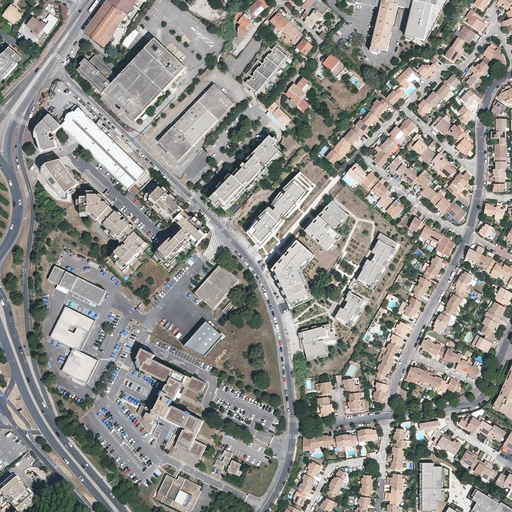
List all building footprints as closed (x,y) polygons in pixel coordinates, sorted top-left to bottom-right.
[(126,16),(129,18),(132,14),(129,12),(137,0),(107,0),(107,1),(126,16)] [(231,0),(227,6),(219,0),(213,0),(226,10),(232,3),(234,0),(231,0)] [(266,8),(259,0),(249,9),(253,14),(252,14),(255,18),(266,8)] [(268,6),(263,0),(259,0),(266,8),(268,6)] [(306,0),(297,12),(299,13),(298,15),(298,16),(300,18),(301,18),(305,13),(309,8),(314,0),(306,0)] [(316,23),(328,8),(319,0),(314,0),(309,8),(313,12),(309,17),(316,23)] [(345,0),(345,2),(355,4),(356,2),(380,7),(370,52),(380,54),(381,50),(388,51),(398,4),(408,6),(408,5),(409,0),(345,0)] [(409,0),(408,5),(413,6),(406,37),(426,42),(432,31),(430,30),(434,22),(436,23),(443,11),(441,10),(446,0),(409,0)] [(485,6),(489,0),(476,0),(474,4),(481,9),(483,5),(485,6)] [(126,16),(107,1),(94,18),(84,31),(104,46),(126,16)] [(3,13),(10,18),(15,22),(22,12),(11,3),(3,13)] [(501,22),(503,26),(508,24),(510,24),(511,22),(511,6),(510,7),(511,10),(507,12),(509,18),(510,17),(511,19),(509,19),(501,22)] [(50,11),(45,7),(41,12),(46,16),(50,11)] [(238,9),(236,7),(231,14),(234,16),(238,12),(240,10),(238,9)] [(313,12),(309,8),(305,13),(309,17),(313,12)] [(480,16),(470,9),(465,17),(469,19),(467,23),(480,31),(485,24),(478,19),(480,16)] [(249,17),(240,10),(238,12),(234,16),(233,18),(241,24),(248,30),(253,24),(247,19),(249,17)] [(289,22),(290,21),(286,17),(285,18),(279,12),(271,20),(277,26),(281,30),(289,22)] [(47,24),(42,20),(37,17),(34,15),(28,23),(34,28),(36,30),(35,31),(39,35),(44,28),(47,24)] [(305,23),(311,29),(316,23),(309,17),(305,23)] [(218,30),(224,23),(219,19),(213,27),(218,30)] [(278,33),(277,35),(278,36),(283,31),(292,40),(291,41),(295,44),(303,35),(300,32),(301,31),(296,27),(295,28),(289,22),(281,30),(278,33)] [(248,30),(241,24),(239,26),(237,30),(243,35),(248,30)] [(140,31),(135,27),(124,43),(129,46),(140,31)] [(473,36),(476,33),(466,27),(459,37),(465,41),(467,43),(472,35),(473,36)] [(237,32),(234,30),(234,34),(241,40),(243,37),(237,32)] [(234,36),(232,39),(238,44),(241,40),(234,34),(234,36)] [(465,41),(459,37),(458,37),(451,47),(461,54),(462,54),(464,51),(460,48),(462,46),(465,41)] [(188,68),(158,39),(114,83),(113,84),(111,82),(93,63),(90,61),(87,58),(82,64),(83,65),(79,70),(103,93),(105,91),(136,121),(188,68)] [(232,39),(231,42),(230,44),(235,48),(238,44),(232,39)] [(313,46),(303,39),(296,48),(306,55),(313,46)] [(483,61),(487,65),(490,61),(491,59),(498,48),(491,43),(489,47),(488,47),(484,54),(487,56),(483,61)] [(289,53),(277,44),(274,47),(275,48),(273,51),(278,55),(277,56),(272,52),(270,55),(269,54),(264,60),(265,61),(263,64),(268,68),(267,69),(262,65),(260,68),(259,67),(254,73),(255,74),(253,77),(257,81),(256,82),(252,78),(250,80),(249,80),(246,83),(258,92),(263,86),(268,79),(273,73),(278,66),(284,60),(289,53)] [(502,48),(499,46),(498,48),(491,59),(490,61),(496,64),(498,60),(499,61),(502,68),(504,68),(505,67),(506,67),(506,66),(506,65),(503,56),(499,53),(502,48)] [(461,54),(451,47),(444,56),(454,62),(456,59),(457,56),(459,57),(460,58),(462,54),(461,54)] [(0,83),(4,79),(4,80),(18,65),(18,64),(22,59),(9,48),(0,58),(0,57),(0,83)] [(347,67),(340,61),(332,54),(327,60),(326,58),(325,59),(324,59),(323,59),(322,60),(322,61),(322,62),(323,63),(332,70),(330,72),(337,78),(347,67)] [(97,55),(90,61),(93,63),(99,57),(97,55)] [(99,57),(93,63),(111,82),(112,81),(117,75),(99,57)] [(487,71),(490,67),(487,65),(483,61),(480,65),(479,64),(475,68),(473,65),(470,69),(474,73),(479,77),(482,74),(485,76),(488,72),(487,71)] [(438,68),(433,63),(430,66),(429,65),(426,68),(423,65),(417,71),(422,76),(425,79),(429,75),(434,71),(435,71),(438,68)] [(408,67),(402,73),(410,82),(413,79),(416,82),(419,79),(408,67)] [(410,82),(402,73),(396,79),(403,87),(408,82),(409,83),(410,82)] [(475,89),(483,81),(481,79),(479,77),(474,73),(467,82),(475,89)] [(454,88),(460,81),(453,75),(447,81),(446,80),(443,83),(449,88),(451,85),(454,88)] [(294,83),(290,89),(302,98),(306,93),(301,89),(307,82),(303,78),(301,81),(297,85),(294,83)] [(60,80),(56,81),(54,85),(51,93),(54,95),(60,80)] [(307,82),(301,89),(306,93),(312,86),(307,82)] [(234,103),(214,83),(158,141),(179,161),(234,103)] [(451,90),(449,88),(443,83),(441,86),(442,87),(440,89),(436,93),(442,98),(443,99),(451,90)] [(511,90),(511,89),(510,86),(505,87),(506,89),(506,91),(501,93),(498,98),(505,102),(508,101),(509,104),(511,103),(511,90)] [(394,90),(386,97),(393,104),(403,94),(397,88),(395,91),(394,90)] [(302,98),(290,89),(286,94),(292,99),(291,100),(298,105),(303,109),(307,112),(311,105),(304,100),(302,98)] [(478,103),(481,99),(470,90),(461,99),(468,106),(473,105),(472,103),(475,100),(477,102),(478,103)] [(431,106),(433,107),(442,98),(436,93),(434,91),(425,101),(431,106)] [(419,99),(418,99),(420,101),(421,102),(418,105),(418,106),(420,107),(417,110),(423,116),(431,106),(425,101),(421,97),(419,99)] [(298,105),(291,100),(289,98),(286,102),(289,105),(290,104),(296,108),(298,105)] [(388,104),(383,99),(380,102),(377,99),(374,103),(372,106),(374,108),(371,112),(378,118),(381,115),(380,114),(383,111),(382,111),(385,107),(388,104)] [(506,106),(495,100),(493,104),(495,105),(492,109),(492,116),(497,116),(497,114),(502,114),(506,106)] [(276,102),(268,109),(283,124),(290,118),(280,108),(278,106),(279,105),(276,102)] [(469,118),(472,114),(464,107),(459,112),(462,115),(459,119),(465,124),(468,121),(467,120),(469,118)] [(66,122),(62,126),(63,127),(82,145),(108,171),(125,153),(79,108),(75,112),(73,111),(72,113),(70,113),(68,115),(67,116),(66,119),(64,120),(66,122)] [(371,112),(370,111),(362,120),(368,125),(373,119),(374,120),(376,122),(379,119),(378,118),(371,112)] [(62,126),(50,114),(37,127),(37,130),(40,143),(42,151),(59,146),(57,139),(53,140),(51,133),(54,130),(56,132),(57,130),(58,131),(63,127),(62,126)] [(446,115),(442,118),(448,123),(451,119),(446,115)] [(442,118),(440,116),(434,122),(437,124),(435,126),(445,135),(447,133),(452,127),(448,123),(442,118)] [(290,118),(283,124),(285,126),(292,120),(290,118)] [(362,120),(361,119),(356,125),(357,125),(353,129),(359,135),(361,136),(365,132),(364,132),(366,129),(369,126),(368,125),(362,120)] [(408,136),(417,125),(409,119),(406,121),(402,126),(401,125),(399,128),(405,134),(408,136)] [(506,119),(495,119),(495,124),(496,124),(496,128),(495,127),(493,127),(493,132),(506,131),(506,128),(506,119)] [(452,127),(447,133),(451,136),(453,135),(455,137),(458,140),(463,133),(454,125),(452,127)] [(398,142),(405,134),(399,128),(396,126),(393,129),(395,130),(392,132),(390,134),(392,136),(395,139),(398,142)] [(344,138),(351,144),(357,137),(359,135),(353,129),(352,129),(344,138)] [(506,131),(493,132),(491,132),(491,139),(498,139),(499,139),(499,141),(499,144),(506,144),(506,131)] [(458,140),(456,142),(459,144),(457,147),(461,151),(462,150),(467,154),(473,147),(465,139),(467,136),(463,133),(458,140)] [(422,138),(417,134),(413,139),(417,143),(413,147),(421,155),(428,147),(420,140),(422,138)] [(233,175),(211,199),(217,205),(220,202),(226,208),(227,207),(233,201),(234,199),(239,194),(241,192),(245,188),(246,187),(247,189),(248,188),(254,182),(256,180),(260,175),(262,173),(267,169),(267,168),(266,166),(267,165),(271,160),(275,157),(280,151),(276,148),(279,144),(270,136),(253,154),(255,155),(254,156),(249,161),(246,164),(244,163),(242,166),(243,167),(240,171),(236,175),(235,176),(233,175)] [(333,150),(342,158),(345,154),(343,153),(347,148),(351,144),(344,138),(333,150)] [(379,148),(387,154),(390,151),(391,152),(397,145),(393,141),(390,138),(389,138),(386,142),(383,145),(382,144),(379,148)] [(499,144),(495,144),(495,157),(507,157),(506,144),(499,144)] [(377,164),(381,167),(390,157),(387,154),(379,148),(377,146),(376,148),(379,151),(379,152),(381,154),(378,157),(377,156),(373,161),(377,164)] [(437,156),(428,147),(421,155),(420,156),(429,165),(432,162),(437,156)] [(339,160),(342,158),(333,150),(326,158),(333,164),(338,159),(339,160)] [(146,172),(125,153),(108,171),(126,188),(135,197),(140,193),(139,192),(140,191),(134,185),(146,172)] [(439,153),(437,156),(432,162),(435,164),(433,166),(439,172),(441,171),(448,163),(444,159),(443,160),(441,158),(443,156),(439,153)] [(497,169),(503,169),(507,169),(507,157),(495,157),(495,163),(496,163),(497,169)] [(70,173),(68,171),(70,170),(62,158),(45,165),(42,169),(42,172),(42,174),(51,186),(64,199),(70,200),(71,193),(70,191),(72,189),(80,183),(72,172),(70,173)] [(400,174),(403,176),(408,170),(402,165),(399,162),(400,160),(396,158),(394,160),(389,166),(396,173),(397,171),(400,174)] [(448,162),(448,163),(441,171),(449,178),(450,177),(454,172),(455,172),(449,167),(450,165),(451,164),(448,162)] [(354,164),(347,173),(352,178),(353,177),(354,175),(356,177),(360,172),(357,169),(358,167),(354,164)] [(353,177),(360,184),(362,182),(358,179),(364,172),(358,167),(357,169),(360,172),(356,177),(354,175),(353,177)] [(403,176),(402,177),(405,180),(407,178),(409,180),(408,181),(412,184),(416,180),(419,177),(413,171),(412,172),(408,169),(408,170),(403,176)] [(495,177),(495,181),(503,180),(503,177),(505,177),(505,172),(503,172),(503,169),(497,169),(495,169),(493,169),(493,174),(494,174),(494,177),(495,177)] [(358,179),(362,182),(368,176),(364,172),(358,179)] [(375,179),(372,176),(373,175),(374,175),(371,172),(368,176),(362,182),(368,187),(367,189),(370,192),(372,190),(375,187),(380,181),(376,178),(375,179)] [(419,177),(416,180),(418,182),(417,183),(421,187),(423,184),(426,187),(428,186),(431,182),(421,173),(419,177)] [(461,173),(455,179),(463,187),(468,191),(471,187),(468,184),(467,183),(468,181),(472,177),(467,173),(464,176),(461,173)] [(308,190),(313,184),(302,174),(297,180),(295,178),(292,182),(294,183),(290,188),(288,186),(285,190),(287,192),(284,195),(282,193),(277,199),(279,201),(274,206),(276,208),(274,211),(272,209),(268,214),(266,212),(260,218),(262,219),(260,222),(258,221),(248,232),(257,244),(259,242),(263,245),(273,234),(271,232),(273,230),(275,231),(280,225),(279,224),(283,219),(281,217),(283,214),(285,216),(290,210),(292,212),(297,206),(295,205),(298,202),(300,203),(303,199),(301,198),(305,193),(307,195),(310,191),(308,190)] [(387,191),(388,190),(383,185),(386,182),(385,181),(382,178),(380,181),(375,187),(372,190),(375,193),(376,192),(382,197),(387,191)] [(463,187),(455,179),(447,189),(457,197),(458,199),(461,196),(458,193),(463,187)] [(503,180),(495,181),(495,184),(496,188),(495,188),(495,192),(505,192),(505,189),(506,189),(505,184),(503,184),(503,180)] [(174,223),(176,221),(185,212),(185,211),(180,206),(176,203),(178,201),(176,198),(174,200),(171,197),(173,195),(160,183),(158,185),(151,191),(147,196),(146,197),(145,198),(145,199),(145,200),(146,201),(146,202),(164,219),(165,220),(166,220),(167,220),(168,219),(169,219),(174,223)] [(424,190),(420,194),(423,197),(424,196),(425,195),(427,197),(431,200),(432,199),(437,194),(428,186),(426,187),(424,190)] [(395,202),(388,196),(390,194),(387,191),(382,197),(378,202),(384,207),(381,210),(385,214),(387,211),(388,210),(395,202)] [(436,206),(444,212),(445,211),(446,209),(451,204),(444,198),(444,197),(439,192),(437,194),(432,199),(438,204),(436,206)] [(111,206),(105,201),(102,199),(103,198),(98,194),(94,194),(89,194),(89,196),(88,196),(81,196),(81,199),(82,204),(82,212),(88,212),(91,212),(93,214),(95,212),(100,217),(111,206)] [(401,202),(397,199),(395,202),(388,210),(387,211),(395,218),(403,209),(399,206),(399,207),(398,206),(399,204),(401,202)] [(320,243),(328,250),(330,248),(334,243),(337,240),(336,239),(340,234),(335,229),(337,226),(347,214),(332,201),(328,206),(330,208),(327,211),(325,210),(322,213),(324,214),(321,218),(319,216),(317,219),(318,221),(316,224),(314,222),(306,231),(310,234),(311,233),(315,236),(314,238),(317,240),(318,239),(321,241),(320,243)] [(466,214),(453,202),(451,204),(446,209),(445,211),(444,212),(443,213),(446,215),(448,213),(459,222),(466,214)] [(495,215),(497,207),(493,207),(494,205),(490,205),(490,204),(487,203),(485,213),(487,214),(487,215),(492,216),(492,215),(495,215)] [(501,203),(498,203),(497,207),(495,215),(495,218),(499,219),(500,218),(503,218),(504,210),(500,209),(501,203)] [(104,224),(116,211),(111,206),(100,217),(99,219),(104,224)] [(146,242),(133,230),(130,226),(130,225),(128,223),(125,220),(123,221),(120,219),(119,214),(116,211),(104,224),(108,228),(116,236),(121,241),(123,239),(127,244),(125,245),(125,244),(124,245),(122,247),(121,246),(117,250),(115,252),(110,257),(117,264),(121,268),(126,262),(128,264),(132,260),(140,252),(142,249),(143,249),(141,248),(146,242)] [(130,221),(120,212),(119,214),(122,217),(120,219),(123,221),(125,220),(128,223),(130,221)] [(182,227),(191,218),(185,212),(176,221),(182,227)] [(349,216),(347,214),(337,226),(339,228),(349,216)] [(208,235),(202,230),(203,229),(201,227),(200,227),(193,221),(194,220),(191,218),(182,227),(156,256),(164,264),(169,269),(171,266),(176,260),(174,258),(183,249),(190,241),(196,248),(208,235)] [(409,227),(417,232),(419,229),(422,223),(423,222),(415,218),(409,227)] [(202,225),(195,219),(194,220),(193,221),(200,227),(201,227),(202,225)] [(214,228),(207,222),(206,224),(212,230),(214,228)] [(306,231),(314,222),(313,222),(305,231),(316,241),(317,240),(314,238),(315,236),(311,233),(310,234),(306,231)] [(421,236),(427,240),(428,238),(432,231),(426,227),(427,226),(422,223),(419,229),(423,231),(421,236)] [(493,227),(486,223),(484,226),(483,225),(482,229),(481,228),(479,232),(488,237),(489,235),(491,236),(493,231),(492,230),(493,228),(493,227)] [(116,236),(108,228),(106,231),(113,238),(116,236)] [(439,244),(444,235),(439,233),(438,234),(435,232),(432,231),(428,238),(433,240),(439,244)] [(384,235),(380,240),(394,248),(395,248),(398,243),(384,235)] [(450,239),(444,235),(439,244),(437,248),(436,250),(443,253),(443,252),(448,255),(454,245),(449,242),(450,241),(450,239)] [(295,244),(297,246),(299,244),(312,255),(313,254),(298,240),(295,244)] [(375,283),(377,280),(376,279),(379,274),(380,274),(385,267),(383,266),(386,261),(388,262),(392,254),(391,254),(394,248),(380,240),(379,240),(377,244),(378,244),(375,249),(375,248),(372,252),(373,253),(369,260),(368,260),(366,264),(367,264),(364,269),(358,278),(366,282),(364,285),(370,289),(374,283),(375,283)] [(312,255),(299,244),(297,246),(294,249),(292,247),(289,251),(291,253),(288,257),(285,255),(282,258),(284,260),(281,264),(279,262),(276,265),(278,268),(276,270),(276,271),(278,275),(276,276),(278,280),(280,279),(282,283),(279,284),(281,288),(283,287),(285,290),(283,291),(285,296),(287,294),(289,298),(286,299),(289,304),(291,303),(293,308),(312,299),(298,271),(312,255)] [(469,248),(466,256),(477,262),(482,254),(484,249),(479,246),(476,252),(469,248)] [(135,262),(142,254),(140,252),(132,260),(135,262)] [(313,254),(312,255),(298,271),(312,299),(314,298),(301,271),(315,255),(313,254)] [(483,269),(486,271),(487,270),(492,261),(493,260),(493,259),(489,257),(489,258),(486,257),(482,254),(477,262),(476,264),(480,266),(481,265),(484,267),(483,269)] [(443,259),(437,256),(435,258),(434,257),(431,262),(433,262),(432,265),(440,269),(442,266),(441,266),(443,262),(442,262),(443,259)] [(466,256),(465,258),(476,264),(477,262),(466,256)] [(169,270),(177,261),(176,260),(171,266),(169,269),(164,264),(163,265),(169,270)] [(505,264),(501,262),(500,264),(499,267),(496,265),(496,264),(492,261),(487,270),(491,272),(490,274),(497,278),(500,273),(505,264)] [(122,271),(128,264),(126,262),(121,268),(117,264),(116,265),(122,271)] [(432,265),(426,262),(423,268),(427,270),(429,266),(430,267),(432,265)] [(239,280),(220,263),(194,292),(212,309),(229,291),(235,296),(237,294),(231,289),(239,280)] [(509,282),(511,276),(511,268),(509,267),(505,264),(500,273),(505,276),(503,279),(509,282)] [(440,269),(432,265),(430,267),(429,266),(427,270),(428,272),(427,275),(431,277),(433,278),(435,275),(436,275),(438,272),(438,273),(440,269)] [(53,283),(59,269),(54,267),(47,281),(53,283)] [(104,291),(59,269),(53,283),(98,305),(104,291)] [(472,275),(466,271),(464,274),(463,273),(461,276),(459,279),(468,284),(469,282),(470,283),(472,279),(471,278),(472,275)] [(427,275),(425,274),(423,277),(422,276),(419,281),(421,281),(420,283),(428,288),(430,284),(429,284),(431,281),(430,280),(431,277),(427,275)] [(468,284),(459,279),(457,283),(458,283),(456,286),(457,287),(455,290),(457,291),(462,294),(464,295),(467,297),(469,294),(465,292),(468,287),(466,287),(468,284)] [(428,288),(420,283),(418,286),(417,285),(415,289),(416,290),(414,293),(416,294),(421,297),(423,294),(424,294),(425,291),(426,291),(428,288)] [(495,297),(507,304),(509,301),(508,300),(509,297),(511,297),(511,294),(511,293),(505,289),(503,288),(501,291),(499,291),(495,297)] [(452,297),(450,300),(458,305),(459,302),(461,303),(463,299),(462,298),(464,295),(462,294),(457,291),(455,294),(454,294),(453,297),(452,297)] [(341,308),(336,316),(343,320),(341,323),(347,326),(351,321),(353,322),(357,314),(356,314),(359,308),(361,309),(365,301),(352,293),(349,297),(348,296),(346,300),(341,308)] [(410,304),(419,309),(421,305),(420,305),(422,301),(421,301),(422,298),(421,297),(416,294),(414,297),(412,296),(410,301),(411,301),(410,304)] [(236,306),(231,300),(222,310),(228,316),(236,306)] [(458,305),(450,300),(448,304),(449,304),(447,307),(448,308),(446,311),(451,313),(453,314),(454,311),(456,312),(458,308),(457,307),(458,305)] [(504,307),(495,302),(491,308),(490,308),(487,312),(498,317),(504,307)] [(419,309),(410,304),(409,306),(407,306),(405,310),(407,311),(405,314),(412,318),(414,315),(415,315),(416,312),(417,312),(419,309)] [(94,321),(65,307),(50,337),(72,348),(61,371),(86,384),(97,361),(79,352),(94,321)] [(446,311),(445,310),(443,313),(442,313),(440,316),(439,315),(438,319),(446,324),(448,321),(449,322),(451,318),(449,317),(451,313),(446,311)] [(482,323),(485,324),(494,329),(497,324),(499,325),(501,319),(500,319),(498,317),(487,312),(487,311),(485,315),(486,316),(482,323)] [(446,324),(438,319),(435,322),(436,323),(435,326),(436,327),(434,330),(439,333),(440,333),(442,330),(444,331),(446,327),(445,326),(446,324)] [(397,328),(396,331),(403,334),(405,335),(407,331),(406,331),(408,328),(407,327),(408,324),(401,321),(399,324),(397,323),(396,328),(397,328)] [(223,338),(207,322),(184,347),(205,358),(223,338)] [(494,329),(485,324),(480,333),(486,336),(485,339),(492,342),(493,339),(492,338),(493,336),(492,335),(493,333),(495,330),(494,329)] [(323,354),(321,348),(323,347),(322,342),(336,339),(334,331),(331,332),(329,327),(323,328),(323,327),(302,332),(304,339),(302,340),(308,358),(323,354)] [(403,334),(396,331),(395,334),(393,333),(391,338),(392,338),(391,341),(401,345),(402,342),(401,341),(403,338),(402,337),(403,334)] [(485,339),(478,335),(472,345),(487,353),(493,343),(492,342),(485,339)] [(427,351),(430,352),(434,343),(432,342),(433,341),(428,339),(427,340),(424,339),(421,346),(424,347),(423,348),(427,350),(427,351)] [(401,345),(391,341),(390,344),(389,344),(386,348),(388,349),(387,351),(394,355),(396,351),(397,352),(398,349),(399,349),(401,345)] [(434,343),(430,352),(434,354),(435,353),(438,355),(438,354),(441,355),(444,348),(441,347),(442,345),(438,343),(437,344),(434,343)] [(308,361),(326,356),(323,347),(321,348),(323,354),(308,358),(308,361)] [(444,348),(441,355),(444,357),(444,358),(447,359),(447,360),(451,362),(451,361),(455,352),(452,351),(453,350),(449,348),(448,350),(444,348)] [(178,398),(180,394),(184,388),(198,395),(204,393),(208,384),(194,377),(192,380),(152,360),(155,355),(142,349),(137,358),(139,359),(138,360),(140,367),(141,368),(141,369),(164,381),(167,380),(169,381),(171,385),(170,387),(168,387),(165,392),(163,392),(161,396),(163,397),(161,400),(160,399),(153,412),(143,407),(139,413),(140,417),(143,419),(145,418),(146,423),(154,427),(156,422),(159,424),(162,420),(160,419),(161,417),(186,429),(185,431),(177,448),(200,460),(206,447),(194,441),(204,423),(190,416),(190,415),(187,414),(174,408),(173,409),(171,408),(174,402),(176,402),(178,398)] [(382,349),(377,359),(382,361),(383,359),(382,358),(384,354),(385,354),(387,351),(382,349)] [(394,355),(387,351),(385,354),(384,354),(382,358),(383,359),(382,361),(392,366),(393,361),(394,358),(393,357),(394,355)] [(453,367),(456,369),(460,360),(462,354),(459,353),(458,354),(455,352),(451,361),(455,362),(453,367)] [(460,360),(456,369),(460,370),(462,371),(463,371),(464,370),(467,371),(470,364),(467,363),(468,361),(467,361),(463,359),(463,361),(460,360)] [(470,364),(467,371),(470,373),(470,374),(471,375),(473,376),(476,378),(483,363),(476,360),(475,362),(473,366),(470,364)] [(392,366),(382,361),(381,364),(380,363),(378,368),(379,369),(378,372),(385,375),(386,372),(388,372),(389,369),(390,369),(392,366)] [(419,378),(423,369),(419,367),(419,368),(415,366),(415,368),(412,366),(406,380),(409,381),(411,376),(416,378),(416,377),(419,378)] [(427,370),(423,369),(419,378),(421,379),(420,381),(425,383),(424,386),(427,387),(429,383),(432,375),(429,374),(430,373),(426,371),(427,370)] [(511,371),(508,380),(506,380),(504,386),(505,387),(502,396),(500,395),(494,406),(495,406),(494,408),(499,411),(501,408),(507,411),(506,412),(511,415),(510,417),(511,418),(511,371)] [(377,389),(387,391),(388,387),(387,387),(388,384),(387,383),(387,380),(385,379),(385,375),(378,372),(377,377),(380,378),(379,381),(377,381),(376,386),(377,386),(377,389)] [(432,375),(429,383),(432,384),(432,386),(436,388),(437,386),(439,387),(443,379),(443,378),(440,376),(439,377),(436,376),(436,377),(432,375)] [(448,386),(452,377),(449,376),(447,381),(443,379),(439,387),(443,389),(442,390),(446,392),(448,386)] [(456,379),(452,377),(448,386),(451,387),(450,389),(455,391),(456,389),(458,390),(462,383),(460,383),(459,382),(459,381),(456,380),(456,379)] [(350,389),(354,389),(358,388),(360,388),(359,385),(355,385),(355,384),(355,380),(353,380),(353,378),(343,380),(344,384),(345,387),(346,387),(347,390),(350,389)] [(327,393),(331,393),(330,389),(331,389),(331,385),(331,381),(321,383),(321,385),(320,386),(320,390),(322,390),(323,394),(327,393)] [(358,392),(358,388),(354,389),(350,389),(351,393),(349,393),(350,397),(349,397),(350,401),(358,400),(360,400),(359,397),(361,396),(360,392),(358,392)] [(387,391),(377,389),(376,391),(375,391),(374,396),(376,397),(375,400),(383,401),(382,402),(385,403),(386,402),(386,401),(386,399),(384,398),(385,395),(386,395),(387,391)] [(327,397),(327,393),(323,394),(319,394),(320,398),(318,398),(319,403),(320,403),(320,405),(330,404),(330,400),(329,400),(328,397),(327,397)] [(350,401),(348,401),(348,405),(349,405),(349,409),(351,409),(351,412),(359,411),(359,408),(360,407),(360,402),(358,403),(358,400),(350,401)] [(332,407),(332,404),(330,404),(320,405),(321,412),(319,413),(319,416),(332,415),(331,411),(332,411),(332,408),(332,407)] [(511,415),(506,412),(507,411),(501,408),(499,411),(510,417),(511,415)] [(477,420),(473,417),(471,420),(466,417),(464,421),(461,419),(459,423),(463,426),(464,425),(471,430),(472,428),(476,430),(482,421),(483,418),(480,416),(477,420)] [(160,419),(162,420),(185,431),(186,429),(161,417),(160,419)] [(438,433),(439,431),(437,429),(436,424),(438,424),(438,419),(419,422),(420,429),(425,429),(429,439),(433,441),(434,440),(438,433)] [(476,430),(475,431),(479,434),(480,431),(481,430),(483,431),(484,433),(487,436),(492,427),(482,421),(476,430)] [(487,436),(486,437),(490,440),(492,437),(493,436),(495,437),(494,438),(497,441),(501,435),(502,436),(505,432),(494,425),(492,427),(487,436)] [(395,434),(394,439),(398,439),(404,440),(404,437),(406,437),(407,432),(405,432),(405,428),(397,427),(397,431),(396,431),(395,435),(395,434)] [(369,428),(365,429),(367,439),(369,439),(369,440),(374,439),(374,437),(377,437),(376,429),(373,430),(373,429),(369,429),(369,428)] [(367,439),(365,429),(361,430),(358,431),(358,432),(355,432),(355,435),(356,440),(359,440),(359,441),(364,441),(364,439),(367,439)] [(442,435),(438,433),(434,440),(437,442),(437,443),(444,448),(445,446),(448,441),(441,436),(442,435)] [(345,444),(343,434),(339,435),(339,436),(336,436),(336,437),(333,438),(333,443),(334,445),(337,445),(337,447),(342,446),(342,444),(345,444)] [(348,434),(343,434),(345,444),(348,444),(348,445),(353,445),(352,443),(356,442),(356,440),(355,435),(351,435),(351,434),(348,434)] [(509,435),(503,445),(508,448),(509,446),(511,447),(511,449),(511,450),(511,435),(510,434),(509,435)] [(322,445),(321,435),(317,436),(317,437),(313,437),(314,438),(310,439),(309,435),(304,436),(305,451),(312,450),(312,447),(316,446),(317,448),(320,447),(319,445),(322,445)] [(333,443),(333,438),(332,436),(329,436),(329,435),(325,435),(321,435),(322,445),(325,445),(325,446),(330,446),(330,444),(333,443)] [(403,448),(407,448),(408,444),(406,444),(406,440),(404,440),(398,439),(397,443),(391,442),(391,446),(394,447),(403,448)] [(452,441),(449,439),(449,440),(448,441),(445,446),(448,448),(447,450),(454,454),(461,443),(457,441),(456,442),(453,440),(452,441)] [(394,458),(402,459),(402,455),(404,455),(404,450),(403,450),(403,448),(394,447),(393,450),(394,450),(393,454),(395,454),(394,458)] [(234,455),(226,451),(221,461),(219,460),(215,467),(223,471),(224,469),(225,466),(227,468),(226,470),(229,471),(228,473),(232,475),(232,474),(239,477),(240,478),(243,473),(239,471),(242,466),(231,460),(234,455)] [(477,458),(478,456),(474,453),(474,454),(473,456),(466,452),(461,460),(471,466),(476,459),(477,458)] [(402,462),(402,459),(394,458),(388,457),(387,461),(391,461),(393,461),(392,465),(391,468),(401,469),(401,467),(403,467),(403,463),(402,462)] [(481,475),(489,462),(485,460),(484,462),(483,464),(476,459),(471,466),(471,467),(474,469),(473,471),(481,475)] [(305,469),(308,471),(315,474),(317,470),(318,471),(319,468),(320,468),(321,465),(312,461),(311,463),(310,462),(308,467),(307,466),(305,469)] [(492,465),(489,462),(481,475),(480,476),(491,482),(497,472),(494,470),(493,471),(490,469),(491,468),(492,465)] [(423,463),(423,511),(427,511),(431,511),(433,511),(433,510),(437,510),(438,501),(443,501),(443,492),(445,492),(445,488),(443,488),(443,466),(434,466),(435,463),(423,463)] [(333,479),(332,482),(342,487),(344,483),(343,482),(346,476),(345,475),(346,473),(340,469),(338,473),(340,473),(337,477),(335,476),(334,479),(333,479)] [(313,477),(315,474),(308,471),(306,474),(305,473),(303,478),(304,478),(303,481),(312,485),(313,481),(314,478),(313,477)] [(388,480),(404,482),(404,478),(403,478),(403,474),(394,473),(393,477),(388,476),(388,480)] [(506,476),(501,473),(494,485),(500,488),(502,485),(510,490),(511,487),(511,474),(510,473),(508,477),(507,478),(506,477),(506,476)] [(14,479),(10,474),(0,483),(0,511),(2,509),(9,503),(16,511),(26,511),(24,509),(29,503),(32,506),(37,500),(27,489),(27,490),(25,491),(18,484),(20,482),(21,482),(16,477),(14,479)] [(363,485),(373,486),(373,482),(373,479),(372,478),(372,475),(364,474),(364,478),(362,477),(362,482),(363,482),(363,485)] [(175,479),(167,475),(158,493),(164,496),(161,502),(181,511),(186,511),(188,509),(192,511),(201,492),(199,491),(200,487),(177,475),(175,479)] [(393,488),(402,489),(402,486),(403,486),(404,482),(388,480),(387,484),(393,485),(393,488)] [(299,491),(306,495),(307,491),(308,492),(310,488),(311,489),(312,485),(303,481),(302,483),(301,482),(299,487),(300,488),(299,491)] [(27,490),(20,482),(18,484),(25,491),(27,490)] [(342,487),(332,482),(330,485),(332,486),(330,489),(331,489),(329,494),(336,497),(339,492),(342,487)] [(372,490),(373,486),(363,485),(363,488),(361,488),(361,492),(362,493),(362,496),(370,497),(370,493),(371,493),(372,490)] [(386,496),(403,498),(403,493),(401,493),(402,489),(393,488),(392,492),(387,492),(386,496)] [(500,504),(478,490),(472,499),(477,502),(472,510),(475,511),(509,511),(511,509),(501,502),(500,504)] [(294,501),(303,505),(304,502),(305,499),(304,498),(306,495),(299,491),(297,494),(296,494),(294,498),(295,499),(294,501)] [(360,507),(368,508),(368,504),(370,504),(370,501),(371,501),(371,497),(370,497),(362,496),(361,496),(361,498),(360,498),(359,503),(361,503),(360,507)] [(398,505),(400,505),(400,501),(402,501),(403,498),(386,496),(386,500),(391,500),(391,504),(398,505)] [(335,501),(327,498),(326,501),(325,501),(323,504),(323,503),(321,507),(329,511),(331,509),(332,509),(334,506),(333,505),(335,501)]
